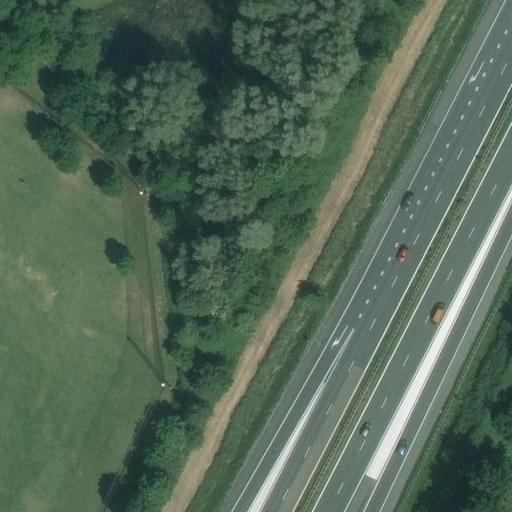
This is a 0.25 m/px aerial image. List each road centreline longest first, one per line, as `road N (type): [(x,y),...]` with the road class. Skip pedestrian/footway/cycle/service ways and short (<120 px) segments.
road 1 (motorway): [(327,511),(511,150)]
road 2 (motorway): [(369,511),(511,201)]
road 3 (motorway): [(511,51),(366,334)]
road 4 (motorway): [(366,334),(256,511)]
road 5 (motorway): [(366,334),(274,511)]
